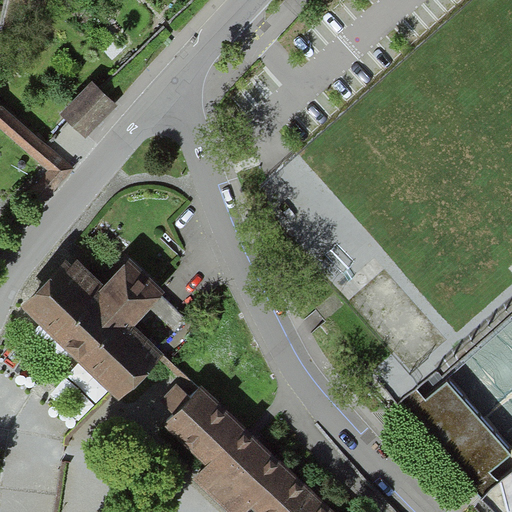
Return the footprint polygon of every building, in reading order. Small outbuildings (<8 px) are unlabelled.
[(275,169),(266,177),(413,348),(511,263),(511,0),(472,0),(282,164),(275,169)] [(85,132),(118,101),(105,88),(93,75),(60,106),(85,132)] [(50,196),(78,163),(0,96),(0,125),(48,167),(36,182),(50,196)] [(98,282),(65,249),(21,294),(115,386),(118,389),(159,348),(163,344),(139,322),(169,289),(127,250),(98,282)] [(341,511),(201,373),(194,379),(187,387),(177,378),(162,395),(172,404),(162,417),(206,457),(192,473),(236,511),(240,511),(253,499),(266,511),(341,511)] [(417,388),(399,403),(481,498),(500,483),(490,472),(510,456),(448,384),(427,400),(417,388)]
